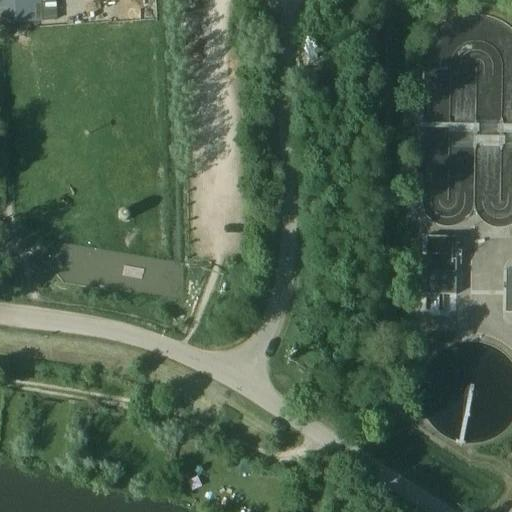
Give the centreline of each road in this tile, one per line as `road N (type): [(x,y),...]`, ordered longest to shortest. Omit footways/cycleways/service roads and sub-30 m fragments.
road 1 (unclassified): [(242,383),(276,317),(286,261),(288,55),(298,0)]
road 2 (unclassified): [(242,383),(176,352),(0,313)]
road 3 (unclassified): [(437,511),(242,383)]
